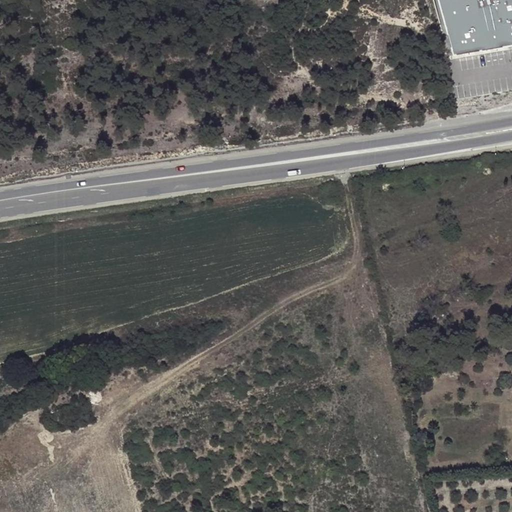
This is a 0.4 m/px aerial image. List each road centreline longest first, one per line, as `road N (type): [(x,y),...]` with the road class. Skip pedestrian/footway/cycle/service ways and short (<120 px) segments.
road 1 (secondary): [(0,211),(511,135)]
road 2 (secondary): [(511,122),(0,193)]
